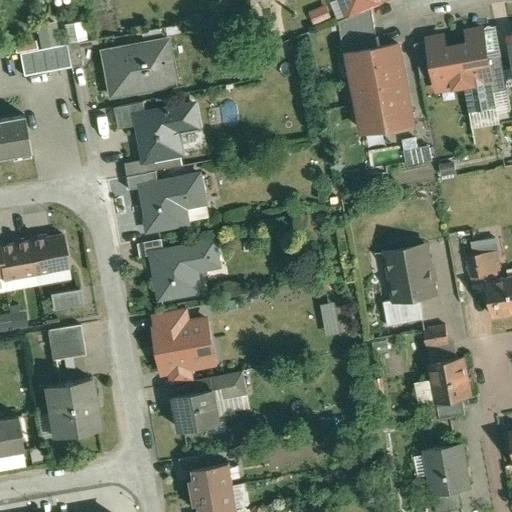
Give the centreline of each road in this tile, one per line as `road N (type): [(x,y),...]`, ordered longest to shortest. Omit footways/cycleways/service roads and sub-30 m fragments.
road 1 (residential): [(142,466),(92,217),(65,194),(0,203)]
road 2 (residential): [(0,492),(142,466)]
